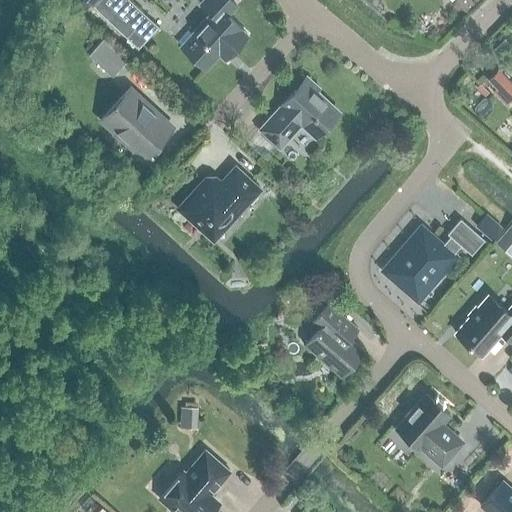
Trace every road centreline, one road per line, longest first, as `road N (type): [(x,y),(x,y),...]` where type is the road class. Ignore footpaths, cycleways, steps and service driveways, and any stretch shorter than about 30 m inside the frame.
road 1 (residential): [(411,337),(365,297),(357,273),(363,244),(455,132),(410,94)]
road 2 (residential): [(260,511),(411,337)]
road 3 (residential): [(410,94),(507,0)]
road 4 (residential): [(511,423),(411,337)]
road 5 (residential): [(410,94),(310,16)]
road 6 (residential): [(226,106),(310,16)]
